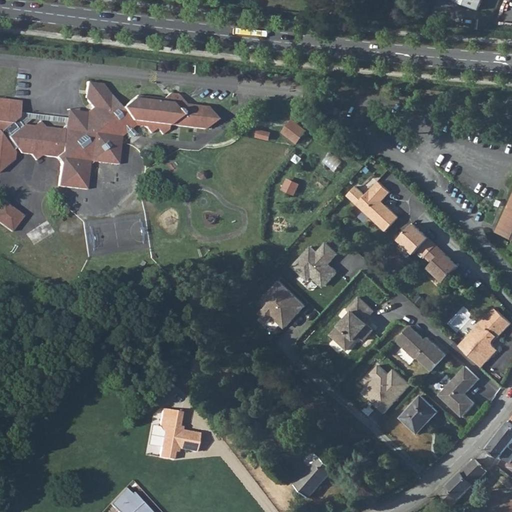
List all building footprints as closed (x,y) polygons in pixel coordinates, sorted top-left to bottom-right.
[(450,0),(475,11),(480,0),(450,0)] [(204,129),(217,119),(207,107),(186,105),(178,95),(170,94),(163,99),(137,96),(121,108),(102,84),(87,82),(85,98),(92,108),(87,112),(84,132),(68,130),(65,126),(61,129),(45,127),(40,121),(34,126),(24,125),(22,126),(17,119),(19,118),(20,113),(21,101),(0,98),(0,170),(14,160),(15,152),(13,150),(16,147),(21,153),(31,154),(35,160),(41,155),(56,157),(61,163),(58,186),(87,190),(90,165),(93,162),(118,165),(122,136),(136,125),(146,126),(151,133),(157,128),(162,134),(169,129),(169,125),(204,129)] [(84,132),(87,112),(67,110),(66,118),(66,123),(65,126),(68,130),(84,132)] [(20,113),(19,118),(66,123),(66,118),(20,113)] [(283,134),(301,143),(309,128),(292,118),(283,134)] [(284,190),(297,194),(301,181),(288,177),(284,190)] [(358,201),(387,229),(400,215),(387,202),(386,204),(383,202),(383,198),(392,189),(380,178),(358,201)] [(511,197),(499,227),(511,233),(511,197)] [(2,200),(0,202),(0,223),(11,232),(23,216),(2,200)] [(427,254),(434,261),(430,265),(445,279),(453,271),(460,265),(460,264),(438,243),(415,221),(401,236),(415,250),(418,246),(427,254)] [(511,233),(499,227),(497,232),(511,238),(511,233)] [(319,250),(313,244),(295,264),(310,278),(314,274),(325,283),(328,283),(339,271),(339,267),(335,264),(331,264),(331,261),(340,251),(328,240),(319,250)] [(272,300),(262,311),(271,319),(275,314),(286,324),(290,323),(295,318),(294,317),(301,309),(302,310),(309,303),(282,278),(266,295),(272,300)] [(352,311),(333,332),(349,348),(358,338),(356,337),(361,332),(366,338),(375,328),(366,319),(376,309),(361,295),(349,307),(352,311)] [(470,353),(481,365),(488,358),(498,347),(495,344),(493,340),(495,335),(497,336),(511,322),(497,308),(494,311),(492,309),(465,336),(476,346),(470,353)] [(413,325),(399,341),(418,358),(420,358),(434,371),(449,355),(430,337),(426,341),(424,338),(425,337),(413,325)] [(458,343),(470,353),(476,346),(465,336),(458,343)] [(385,414),(412,385),(394,369),(389,374),(379,364),(370,374),(375,378),(362,392),(385,414)] [(440,395),(463,416),(476,403),(465,392),(468,390),(469,391),(481,379),(468,366),(440,395)] [(159,407),(177,389),(169,381),(151,399),(159,407)] [(401,418),(420,435),(429,425),(428,423),(439,412),(421,396),(401,418)] [(161,423),(176,437),(183,430),(179,425),(182,413),(164,408),(161,423)] [(511,424),(509,422),(488,449),(500,459),(511,443),(511,424)] [(161,423),(160,428),(164,433),(158,457),(171,460),(173,452),(178,449),(196,453),(200,434),(183,430),(176,437),(161,423)] [(305,461),(311,466),(319,456),(314,451),(305,461)] [(295,484),(309,497),(334,468),(320,456),(319,456),(311,466),(295,484)] [(476,459),(447,486),(460,499),(488,471),(476,459)] [(447,486),(440,493),(453,506),(460,499),(447,486)]
